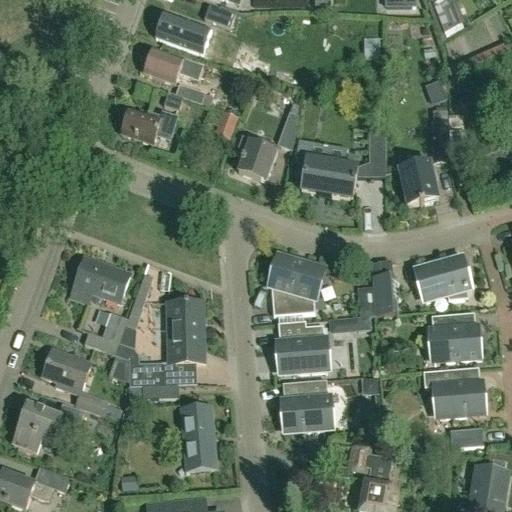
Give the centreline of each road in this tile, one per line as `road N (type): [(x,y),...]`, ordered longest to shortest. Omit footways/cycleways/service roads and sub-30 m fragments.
road 1 (residential): [(226,214),(228,330),(257,511)]
road 2 (residential): [(226,214),(368,248),(511,216)]
road 3 (residential): [(0,366),(77,156)]
road 4 (residential): [(77,156),(134,0)]
road 5 (residential): [(77,156),(226,214)]
